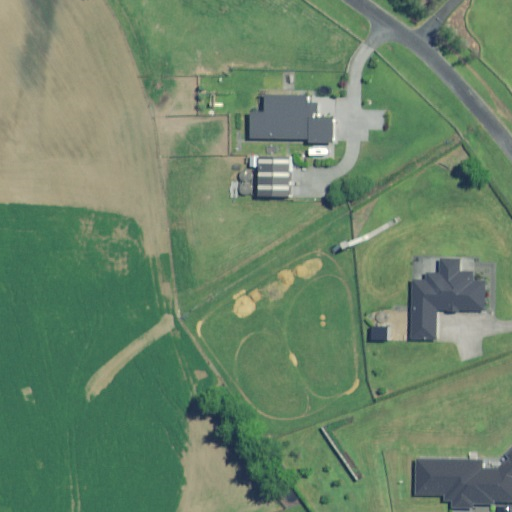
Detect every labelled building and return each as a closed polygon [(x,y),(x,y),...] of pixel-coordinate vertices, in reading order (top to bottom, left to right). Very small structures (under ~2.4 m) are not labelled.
[(310,95),(266,95),(266,113),(252,113),(252,138),(312,139),(312,143),(335,143),(335,119),(320,119),(320,104),(310,104),(310,95)] [(291,157),(261,157),(261,198),(291,198),(291,157)] [(427,280),(414,280),(414,341),(439,341),(439,311),(486,311),(486,280),(475,280),(475,273),(462,273),(462,261),(442,261),(442,274),(427,274),(427,280)] [(389,327),(374,327),(374,341),(389,341),(389,327)] [(511,502),(511,452),(508,456),(511,459),(501,470),(484,470),(484,460),(419,460),(419,495),(447,495),(447,502),(455,502),(455,509),(474,509),(474,504),(496,504),(496,502),(511,502)]
